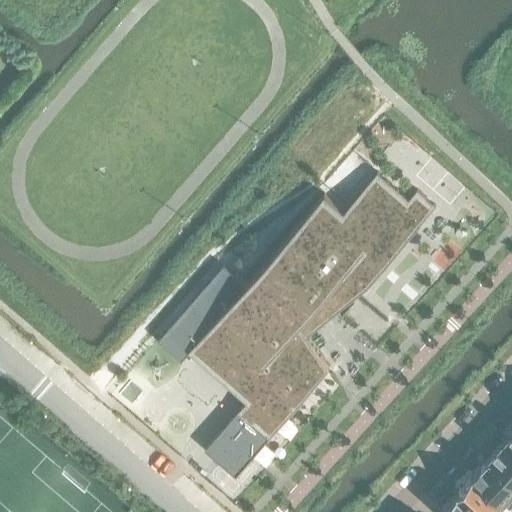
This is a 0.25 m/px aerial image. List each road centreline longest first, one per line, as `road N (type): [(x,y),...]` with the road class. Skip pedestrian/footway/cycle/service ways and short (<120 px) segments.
road 1 (residential): [(180,511),(0,353)]
road 2 (residential): [(395,511),(511,383)]
